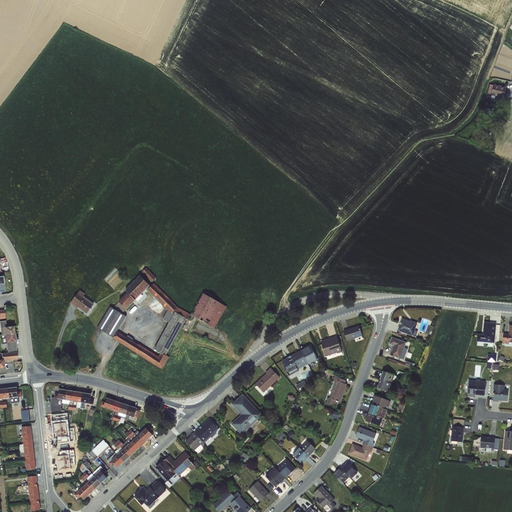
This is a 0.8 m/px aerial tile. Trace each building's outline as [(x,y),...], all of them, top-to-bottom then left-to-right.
[(493,83),(489,94),(504,98),(508,88),(493,83)] [(142,271),(152,281),(156,277),(147,267),(142,271)] [(119,303),(127,310),(148,285),(140,278),(119,303)] [(118,331),(112,337),(121,342),(164,369),(171,357),(168,355),(180,331),(186,319),(189,320),(191,315),(215,330),(227,306),(204,293),(191,313),(178,307),(155,284),(148,289),(174,314),(155,350),(153,353),(118,331)] [(80,291),(71,302),(88,315),(97,303),(80,291)] [(126,316),(110,306),(97,328),(112,337),(126,316)] [(413,335),(415,330),(417,323),(402,318),(397,331),(413,336),(413,335)] [(477,334),(477,341),(494,343),(496,323),(484,322),(483,334),(477,334)] [(14,325),(4,326),(5,334),(15,333),(14,325)] [(503,334),(502,344),(508,344),(508,342),(511,342),(511,325),(509,325),(508,334),(503,334)] [(359,326),(343,331),(347,341),(362,336),(359,326)] [(15,333),(5,334),(6,342),(16,341),(15,333)] [(325,340),(321,342),(326,357),(337,353),(337,354),(342,352),(336,336),(325,340)] [(400,358),(404,348),(406,342),(392,337),(389,344),(393,346),(390,355),(400,359),(400,358)] [(16,341),(6,342),(6,344),(7,348),(7,353),(17,352),(16,341)] [(301,350),(308,364),(308,365),(318,360),(310,345),(301,350)] [(301,350),(291,356),(298,369),(308,364),(301,350)] [(7,353),(1,353),(2,359),(3,359),(3,361),(17,359),(17,352),(7,353)] [(298,369),(291,356),(282,360),(284,364),(282,364),(288,376),(299,371),(298,369)] [(266,373),(255,384),(264,392),(279,377),(270,368),(266,372),(266,373)] [(393,380),(394,376),(383,371),(380,380),(391,384),(393,380)] [(326,402),(325,403),(336,408),(338,402),(340,403),(347,384),(345,384),(346,381),(335,377),(333,381),(335,382),(329,398),(328,398),(327,402),(326,402)] [(391,384),(380,380),(377,388),(389,392),(391,384)] [(469,381),(467,396),(475,396),(475,394),(484,395),(486,382),(469,381)] [(494,385),(493,401),(498,402),(498,400),(507,401),(509,386),(494,385)] [(17,388),(9,389),(10,398),(18,397),(17,392),(17,388)] [(9,389),(1,389),(2,399),(10,398),(9,389)] [(66,400),(68,390),(59,389),(58,399),(66,400)] [(68,390),(66,400),(74,402),(75,391),(68,390)] [(75,391),(74,402),(81,403),(83,393),(75,391)] [(83,393),(81,403),(89,404),(90,399),(91,394),(83,393)] [(241,414),(231,424),(242,435),(262,415),(243,394),(232,404),(241,414)] [(374,395),(371,404),(387,410),(391,401),(374,395)] [(105,403),(104,408),(111,410),(115,400),(107,398),(105,403)] [(81,403),(80,408),(84,408),(85,405),(92,407),(93,405),(94,399),(90,399),(89,404),(81,403)] [(74,402),(66,400),(65,404),(69,404),(68,410),(72,410),(74,402)] [(115,400),(111,410),(115,411),(119,413),(122,403),(115,400)] [(74,402),(72,410),(72,413),(74,413),(75,411),(76,411),(77,407),(80,408),(81,403),(74,402)] [(122,403),(119,413),(126,415),(129,405),(122,403)] [(371,404),(369,413),(382,418),(384,419),(387,410),(371,404)] [(129,405),(126,415),(130,416),(134,418),(137,408),(129,405)] [(28,410),(21,411),(22,422),(30,421),(28,410)] [(119,413),(116,421),(115,422),(119,423),(119,422),(121,418),(125,419),(126,415),(119,413)] [(382,418),(369,413),(365,421),(380,426),(382,418)] [(62,424),(61,416),(51,417),(52,426),(62,424)] [(209,419),(194,433),(204,443),(210,437),(212,438),(216,433),(215,432),(219,429),(209,419)] [(62,424),(52,426),(53,434),(63,433),(62,424)] [(22,436),(32,435),(31,426),(21,427),(21,428),(22,434),(22,436)] [(452,426),(451,441),(462,442),(463,427),(452,426)] [(373,442),(376,434),(359,427),(356,436),(365,439),(364,444),(373,447),(375,443),(373,442)] [(140,433),(138,430),(136,431),(133,428),(131,430),(130,428),(127,431),(135,438),(140,433)] [(140,433),(147,441),(153,435),(150,432),(146,428),(140,433)] [(135,438),(127,431),(124,434),(129,439),(126,441),(129,444),(135,439),(135,438)] [(63,433),(53,434),(54,443),(64,442),(63,433)] [(135,438),(135,439),(141,446),(147,441),(140,433),(135,438)] [(204,443),(194,433),(186,440),(197,452),(203,447),(201,445),(204,443)] [(32,435),(22,436),(23,444),(33,443),(32,435)] [(480,447),(494,448),(495,440),(495,438),(481,437),(480,447)] [(123,449),(116,442),(113,439),(111,441),(114,444),(113,445),(118,449),(115,452),(115,453),(118,455),(123,449)] [(119,439),(116,442),(123,449),(129,444),(126,441),(123,444),(119,439)] [(135,439),(129,444),(136,451),(141,446),(135,439)] [(103,440),(92,450),(98,458),(110,447),(103,440)] [(307,441),(300,448),(309,457),(316,449),(307,441)] [(33,443),(23,444),(24,449),(24,453),(34,452),(33,443)] [(123,449),(130,457),(136,451),(129,444),(123,449)] [(353,444),(348,454),(366,461),(370,452),(371,453),(373,447),(364,444),(362,447),(353,444)] [(309,457),(300,448),(299,448),(292,455),(300,462),(302,461),(304,463),(309,457)] [(66,457),(65,449),(55,450),(56,458),(66,457)] [(123,449),(118,455),(124,462),(130,457),(123,449)] [(98,458),(92,450),(89,453),(90,455),(95,460),(95,461),(98,458)] [(170,456),(164,460),(176,473),(179,476),(188,467),(191,471),(196,467),(193,463),(188,459),(190,457),(185,451),(174,460),(170,456)] [(34,452),(24,453),(24,456),(25,461),(35,460),(34,452)] [(118,455),(115,453),(107,461),(112,467),(115,464),(111,460),(118,455)] [(124,462),(118,455),(111,460),(115,464),(118,468),(124,462)] [(66,457),(56,458),(57,467),(67,466),(66,457)] [(287,459),(276,468),(285,478),(296,469),(287,459)] [(35,460),(25,461),(26,470),(36,469),(35,460)] [(87,460),(83,464),(88,469),(92,466),(87,460)] [(176,473),(164,460),(155,468),(168,482),(169,481),(176,473)] [(193,463),(196,467),(198,469),(201,466),(196,461),(193,463)] [(347,462),(340,468),(350,478),(356,471),(347,462)] [(67,466),(57,467),(58,476),(68,475),(67,466)] [(100,466),(92,474),(94,476),(100,470),(104,474),(107,472),(103,468),(100,466)] [(285,478),(276,468),(275,467),(265,476),(275,488),(285,478)] [(343,483),(350,478),(340,468),(334,474),(343,484),(343,483)] [(100,470),(94,476),(101,484),(108,478),(104,474),(100,470)] [(85,472),(83,475),(86,478),(89,481),(94,476),(92,474),(89,476),(85,472)] [(28,486),(38,485),(37,476),(27,477),(27,483),(28,486)] [(89,481),(96,489),(101,484),(94,476),(89,481)] [(144,487),(134,497),(142,506),(144,503),(150,509),(155,504),(154,503),(166,491),(156,480),(146,490),(144,487)] [(89,481),(83,487),(90,494),(96,489),(89,481)] [(255,497),(259,501),(260,502),(269,493),(258,481),(249,490),(255,497)] [(38,485),(28,486),(29,494),(39,493),(38,485)] [(327,505),(328,506),(335,500),(322,486),(314,493),(318,498),(315,501),(323,508),(327,505)] [(90,494),(83,487),(77,492),(84,500),(90,494)] [(229,491),(213,505),(218,511),(219,511),(230,502),(232,503),(230,505),(236,511),(247,511),(251,509),(240,497),(241,496),(237,492),(233,496),(229,491)] [(39,493),(29,494),(30,503),(40,501),(39,493)] [(40,501),(30,503),(31,511),(41,510),(40,501)] [(327,505),(323,508),(327,511),(335,505),(332,502),(328,506),(327,505)]
